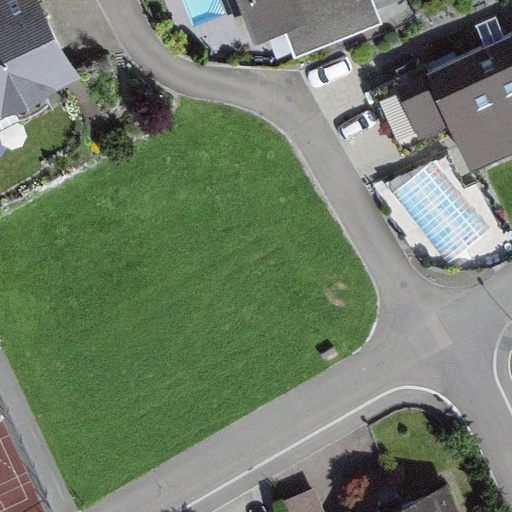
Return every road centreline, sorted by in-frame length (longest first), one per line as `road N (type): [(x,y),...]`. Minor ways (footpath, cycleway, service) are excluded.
road 1 (residential): [(437,345),(305,125),(263,98),(156,65),(119,0)]
road 2 (residential): [(437,345),(135,511)]
road 3 (residential): [(511,458),(437,345)]
